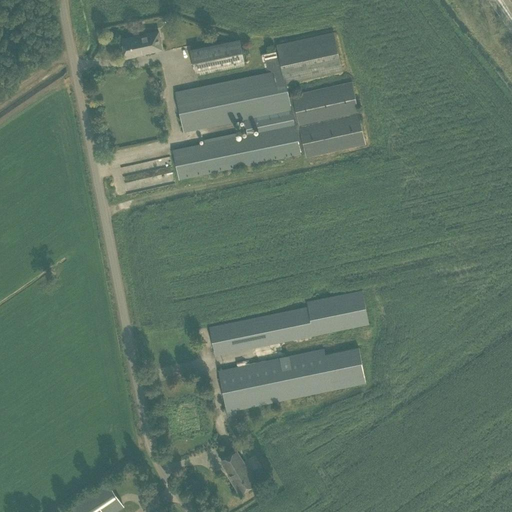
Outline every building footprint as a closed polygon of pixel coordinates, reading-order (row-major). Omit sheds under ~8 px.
[(127,56),(139,54),(138,53),(163,47),(159,30),(123,38),(127,56)] [(287,83),(342,71),(334,32),(276,44),(279,56),(277,57),(276,51),(261,54),(263,61),(265,60),(267,67),(272,70),(284,67),(287,83)] [(239,38),(190,49),(196,75),(245,64),(239,38)] [(180,178),(302,152),(302,153),(305,152),(306,156),(366,143),(352,80),(292,94),(293,95),(290,96),(287,83),(284,67),(272,70),(176,91),(185,130),(245,117),(249,132),(239,135),(238,132),(209,138),(210,141),(174,148),(180,178)] [(186,187),(210,181),(209,173),(184,178),(186,187)] [(220,325),(210,327),(215,355),(369,323),(362,290),(307,301),(308,306),(220,325)] [(220,370),(218,371),(226,411),(237,409),(366,384),(358,346),(325,353),(324,348),(220,370)] [(239,493),(257,482),(238,450),(221,461),(233,479),(231,480),(239,493)] [(108,482),(62,511),(113,511),(124,506),(108,482)]
